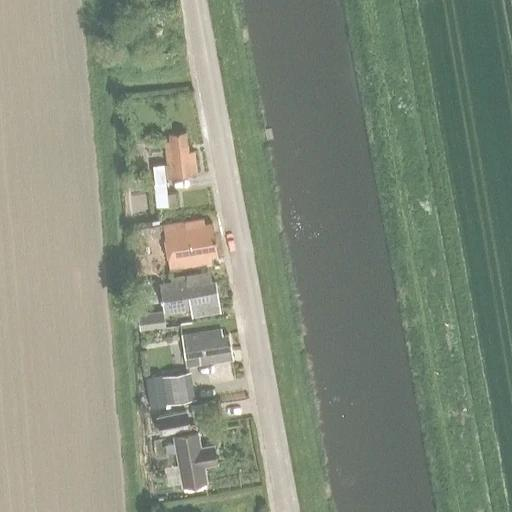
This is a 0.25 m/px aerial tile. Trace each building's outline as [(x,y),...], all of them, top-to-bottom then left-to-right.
[(169,135),(170,143),(165,144),(169,179),(199,176),(196,152),(188,153),(186,133),(169,135)] [(167,195),(165,176),(155,177),(159,209),(178,207),(177,194),(167,195)] [(205,222),(141,233),(143,244),(165,240),(171,271),(212,264),(211,260),(219,259),(214,226),(206,227),(205,222)] [(140,317),(142,331),(166,328),(164,316),(192,312),(193,319),(222,315),(219,298),(221,295),(220,291),(218,288),(218,285),(188,289),(188,283),(161,286),(165,314),(140,317)] [(187,368),(234,361),(230,336),(222,338),(221,332),(182,338),(187,368)] [(162,376),(165,403),(194,400),(192,390),(190,373),(162,376)] [(145,377),(149,408),(165,406),(160,375),(145,377)] [(159,433),(190,427),(189,419),(187,409),(155,415),(159,433)] [(184,488),(208,484),(205,468),(218,465),(215,447),(201,450),(199,434),(175,438),(184,488)]
